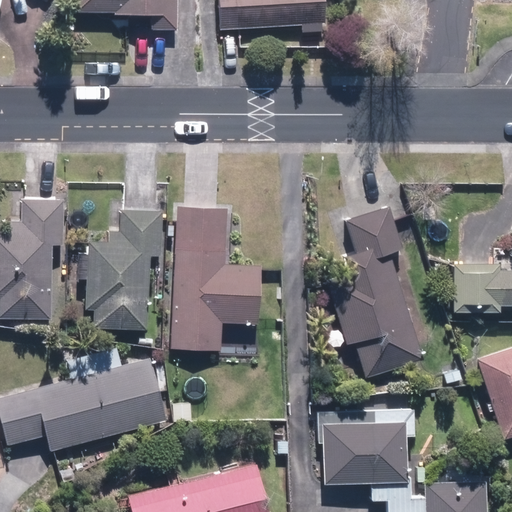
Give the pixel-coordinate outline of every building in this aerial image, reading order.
[(226,0),(227,21),(325,20),(324,0),(226,0)] [(0,304),(59,308),(66,195),(24,193),(23,211),(0,210),(0,304)] [(232,206),(186,204),(179,339),(224,341),(225,315),(258,317),(261,261),(229,259),(232,206)] [(163,248),(163,206),(122,206),(122,222),(96,222),(96,326),(149,326),(149,248),(163,248)] [(406,244),(396,210),(342,225),(349,250),(331,255),(364,371),(423,354),(392,248),(406,244)] [(454,226),(420,223),(418,242),(452,245),(454,226)] [(511,262),(462,261),(460,300),(511,301),(511,262)] [(511,352),(488,361),(509,423),(511,422),(511,352)] [(154,356),(3,394),(15,442),(41,435),(44,444),(168,413),(154,356)] [(408,417),(323,417),(323,482),(375,482),(375,511),(493,511),(494,481),(436,482),(436,494),(408,494),(408,417)] [(268,511),(255,459),(132,489),(137,511),(268,511)]
